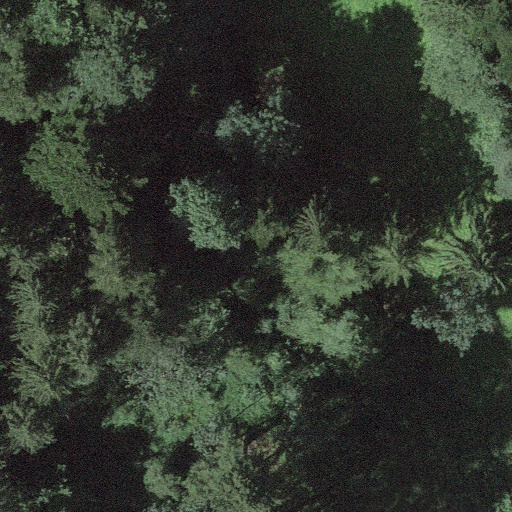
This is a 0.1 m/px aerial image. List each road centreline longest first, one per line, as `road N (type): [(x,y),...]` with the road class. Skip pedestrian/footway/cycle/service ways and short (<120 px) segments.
road 1 (track): [(377,511),(496,439),(511,419)]
road 2 (track): [(511,128),(458,50),(448,0)]
